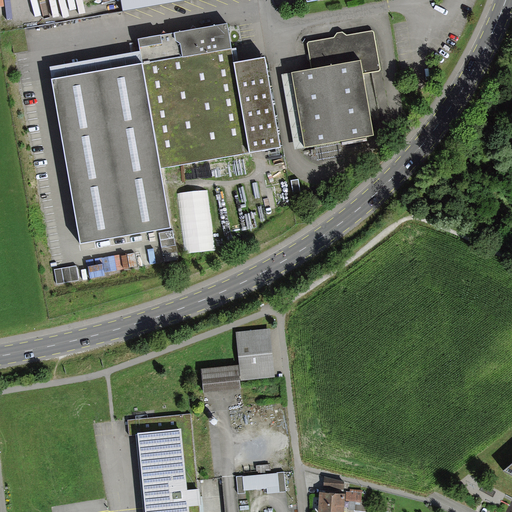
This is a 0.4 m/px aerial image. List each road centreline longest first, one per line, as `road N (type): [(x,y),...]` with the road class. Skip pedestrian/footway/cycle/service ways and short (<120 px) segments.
road 1 (secondary): [(0,355),(168,312),(324,233),(431,131),(503,0)]
road 2 (unknown): [(270,24),(294,162),(307,173),(334,173),(375,143),(393,116),(389,6)]
